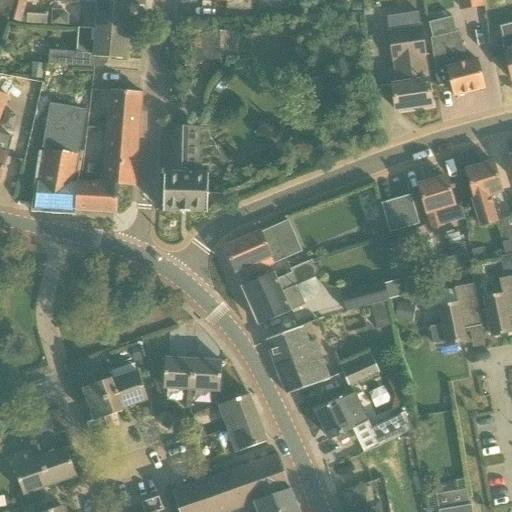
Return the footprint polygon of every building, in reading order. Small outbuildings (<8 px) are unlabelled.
[(21,23),(27,0),(18,0),(13,21),(21,23)] [(205,0),(227,2),(227,9),(251,10),(252,0),(205,0)] [(131,4),(98,2),(98,3),(84,2),(82,28),(95,29),(133,32),(134,16),(130,16),(131,4)] [(260,2),(259,15),(287,15),(287,9),(291,9),(291,2),(260,2)] [(52,10),(51,25),(68,26),(69,15),(65,11),(52,10)] [(396,111),(432,106),(425,60),(426,60),(422,27),(419,12),(388,17),(390,32),(398,84),(393,85),(396,111)] [(27,14),(27,24),(47,25),(47,15),(27,14)] [(133,32),(95,29),(94,57),(126,60),(127,48),(131,48),(133,32)] [(460,31),(456,32),(433,38),(430,38),(438,87),(439,86),(439,85),(451,82),(454,96),(484,89),(477,60),(467,62),(460,31)] [(196,61),(221,61),(221,56),(221,32),(196,32),(196,61)] [(511,35),(501,38),(511,80),(511,35)] [(74,67),(75,53),(50,50),(49,64),(74,67)] [(135,186),(143,94),(111,91),(103,166),(90,165),(88,183),(79,182),(76,210),(76,211),(116,213),(118,184),(135,186)] [(0,183),(13,138),(0,134),(0,119),(9,96),(0,93),(0,183)] [(76,210),(79,182),(75,182),(84,129),(50,123),(38,182),(35,208),(76,210)] [(208,213),(208,194),(208,174),(199,174),(200,128),(166,127),(163,212),(208,213)] [(478,227),(495,222),(492,211),(487,196),(502,192),(494,163),(466,171),(475,200),(470,201),(478,227)] [(443,226),(438,211),(455,206),(446,177),(419,185),(427,214),(428,214),(432,229),(443,226)] [(411,195),(381,203),(389,233),(419,225),(411,195)] [(505,255),(511,253),(511,216),(503,220),(509,242),(502,244),(505,255)] [(247,276),(287,258),(273,227),(225,248),(236,272),(243,269),(247,276)] [(410,234),(395,239),(400,254),(415,249),(410,234)] [(482,248),(472,250),(474,261),(484,260),(482,248)] [(442,251),(440,252),(427,255),(426,255),(430,275),(447,272),(442,251)] [(450,271),(470,265),(467,254),(451,258),(446,259),(450,271)] [(511,256),(500,258),(503,272),(511,270),(511,256)] [(297,286),(319,276),(312,260),(291,270),(292,273),(277,280),(274,273),(243,287),(260,326),(291,312),(291,311),(305,305),(297,286)] [(492,337),(511,333),(509,321),(511,320),(511,277),(500,279),(503,294),(485,298),(492,337)] [(346,311),(388,300),(385,284),(384,283),(342,294),(346,311)] [(466,342),(464,330),(482,326),(474,285),(454,288),(457,303),(440,307),(443,325),(430,327),(433,344),(446,341),(447,346),(466,342)] [(452,288),(436,291),(438,303),(454,300),(452,288)] [(397,303),(394,320),(413,323),(416,306),(397,303)] [(310,343),(304,327),(266,340),(279,377),(288,395),(330,380),(316,341),(310,343)] [(373,361),(370,355),(341,368),(349,385),(389,368),(384,357),(373,361)] [(192,390),(194,360),(166,359),(164,389),(192,390)] [(220,392),(222,362),(194,360),(192,390),(220,392)] [(400,365),(383,373),(394,398),(391,419),(405,413),(408,411),(400,365)] [(130,407),(148,400),(137,370),(119,376),(130,407)] [(113,415),(123,412),(122,409),(130,407),(119,376),(101,382),(113,415)] [(92,437),(110,430),(105,418),(113,415),(101,382),(83,389),(95,421),(87,423),(92,437)] [(330,440),(348,431),(369,421),(355,393),(317,411),(330,440)] [(228,430),(258,418),(250,395),(219,406),(228,430)] [(391,419),(372,428),(381,445),(413,430),(405,413),(391,419)] [(236,453),(267,442),(258,418),(228,430),(236,453)] [(50,486),(77,477),(67,448),(40,458),(50,486)] [(298,511),(279,455),(172,492),(179,511),(298,511)] [(24,495),(50,486),(40,458),(14,467),(24,495)] [(159,511),(164,510),(159,497),(141,503),(144,511),(159,511)]
